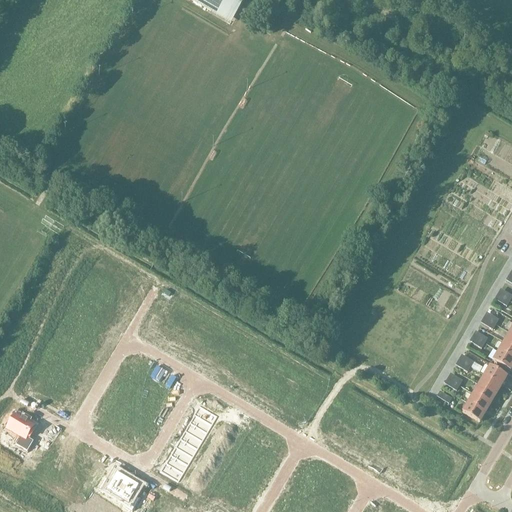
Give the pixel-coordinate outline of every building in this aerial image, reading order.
[(244,0),(190,0),(210,12),(217,0),(237,12),(244,0)] [(126,278),(114,297),(129,306),(133,298),(134,299),(135,298),(134,297),(136,294),(137,295),(137,294),(136,293),(141,286),(135,282),(138,276),(125,269),(122,275),(126,278)] [(98,304),(88,319),(106,329),(108,325),(115,330),(121,319),(114,315),(115,314),(98,304)] [(167,329),(160,341),(170,347),(181,328),(171,322),(175,317),(169,314),(162,326),(167,329)] [(181,328),(170,347),(180,353),(188,341),(193,344),(200,332),(194,329),(191,334),(181,328)] [(78,332),(73,339),(79,343),(74,352),(94,364),(100,354),(94,350),(97,343),(78,332)] [(203,350),(196,362),(207,368),(218,350),(208,344),(211,339),(205,335),(198,347),(203,350)] [(511,348),(511,336),(508,335),(503,344),(511,348)] [(511,361),(511,348),(503,344),(498,353),(511,361)] [(218,350),(207,368),(217,375),(224,363),(229,366),(236,354),(230,350),(227,356),(218,350)] [(62,357),(58,365),(78,376),(82,370),(88,374),(94,364),(74,352),(68,361),(62,357)] [(510,372),(511,368),(511,361),(498,353),(492,362),(510,372)] [(240,372),(233,384),(243,390),(254,372),(245,366),(248,361),(242,357),(235,369),(240,372)] [(501,387),(506,378),(489,367),(483,377),(501,387)] [(58,371),(54,378),(60,382),(55,391),(72,401),(78,392),(74,389),(78,383),(58,371)] [(254,372),(243,390),(254,396),(261,384),(266,387),(273,376),(267,372),(264,377),(254,372)] [(495,396),(501,387),(483,377),(478,386),(495,396)] [(277,394),(269,406),(280,412),(291,393),(281,388),(284,382),(278,379),(271,391),(277,394)] [(490,405),(495,396),(478,386),(473,395),(490,405)] [(43,396),(38,405),(58,416),(62,409),(66,411),(72,401),(55,391),(50,400),(43,396)] [(291,393),(280,412),(290,418),(297,406),(302,409),(310,397),(304,394),(300,399),(291,393)] [(485,414),(490,405),(473,395),(467,404),(485,414)] [(479,424),(485,414),(467,404),(462,413),(479,424)] [(198,407),(193,416),(194,416),(211,426),(216,417),(198,407)] [(340,413),(328,432),(334,436),(332,440),(342,446),(352,429),(351,428),(343,423),(347,417),(340,413)] [(22,418),(21,420),(14,416),(6,430),(20,438),(14,446),(27,454),(33,442),(27,438),(33,427),(27,423),(27,422),(27,421),(27,422),(22,419),(22,418)] [(194,416),(189,424),(207,434),(211,426),(194,416)] [(189,424),(184,432),(202,442),(207,434),(189,424)] [(352,429),(342,446),(351,452),(354,448),(360,451),(372,432),(364,428),(363,430),(354,424),(351,428),(352,429)] [(184,432),(180,440),(197,450),(202,442),(184,432)] [(48,434),(36,455),(50,464),(53,461),(61,466),(67,455),(66,454),(66,455),(62,453),(62,452),(59,450),(63,443),(48,434)] [(376,435),(365,454),(371,458),(368,462),(378,468),(389,450),(389,451),(392,446),(382,441),(383,439),(376,435)] [(180,440),(175,448),(192,458),(197,450),(180,440)] [(262,444),(256,454),(273,464),(278,454),(262,444)] [(175,448),(170,456),(187,466),(192,458),(175,448)] [(389,450),(378,468),(388,474),(390,470),(397,473),(408,454),(401,450),(397,456),(389,451),(389,450)] [(256,454),(251,463),(267,473),(273,464),(256,454)] [(76,471),(72,478),(93,490),(101,476),(94,472),(99,464),(85,456),(80,464),(78,463),(74,470),(76,471)] [(166,464),(165,464),(183,474),(187,466),(170,456),(166,464)] [(413,457),(401,476),(408,480),(405,484),(415,490),(427,470),(418,465),(420,461),(413,457)] [(165,463),(160,472),(178,483),(183,474),(165,464),(166,464),(165,463)] [(251,463),(245,472),(262,482),(267,473),(251,463)] [(427,470),(415,490),(425,495),(427,491),(433,495),(445,476),(438,471),(435,475),(427,470)] [(245,472),(240,482),(256,491),(262,482),(245,472)] [(116,500),(127,481),(116,474),(111,484),(105,480),(99,490),(116,500)] [(129,511),(132,511),(139,500),(133,497),(139,487),(127,481),(116,500),(126,507),(125,509),(129,511)] [(240,482),(234,491),(250,501),(256,491),(240,482)] [(234,491),(229,500),(245,510),(250,501),(234,491)] [(143,502),(137,511),(147,511),(172,511),(175,509),(155,497),(150,506),(143,502)] [(229,500),(223,510),(226,511),(243,511),(245,510),(229,500)]
